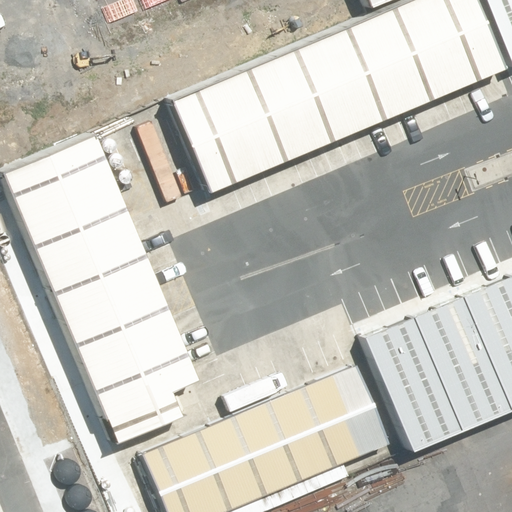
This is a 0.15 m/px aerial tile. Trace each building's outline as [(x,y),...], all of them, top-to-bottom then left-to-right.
[(511,0),(397,0),(369,12),(164,97),(202,188),(511,59),(511,0)] [(363,0),(369,12),(397,0),(363,0)] [(183,397),(75,134),(0,164),(0,210),(92,434),(183,397)] [(511,270),(356,334),(400,441),(511,395),(511,270)] [(234,511),(383,452),(351,373),(140,459),(161,511),(234,511)]
